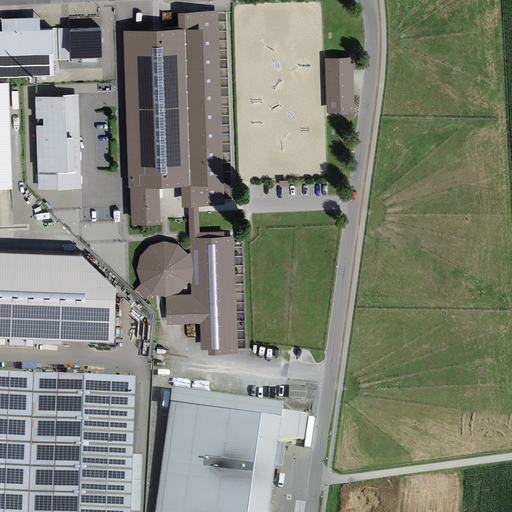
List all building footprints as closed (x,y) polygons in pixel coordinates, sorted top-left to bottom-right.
[(179,26),(125,28),(130,221),(161,220),(160,182),(183,182),(184,203),(188,203),(199,203),(224,202),(218,8),(179,9),(179,26)] [(0,76),(54,74),(52,28),(40,29),(39,17),(2,18),(2,31),(0,31),(0,76)] [(101,28),(70,30),(72,56),(102,54),(102,43),(101,28)] [(351,58),(324,59),(327,113),(353,112),(351,58)] [(0,188),(13,189),(10,82),(0,82),(0,188)] [(78,95),(36,97),(39,190),(81,189),(78,95)] [(225,235),(225,229),(200,230),(199,203),(188,203),(190,252),(190,280),(191,295),(166,296),(167,322),(202,321),(202,351),(237,350),(234,235),(225,235)] [(190,280),(190,252),(178,243),(163,239),(150,243),(140,254),(137,268),(141,282),(150,292),(166,296),(179,291),(190,280)] [(0,337),(113,341),(115,289),(83,255),(0,252),(0,337)] [(0,511),(127,511),(132,380),(0,375),(0,511)] [(280,407),(172,392),(156,511),(269,511),(276,462),(279,441),(301,444),(305,418),(279,414),(280,407)]
